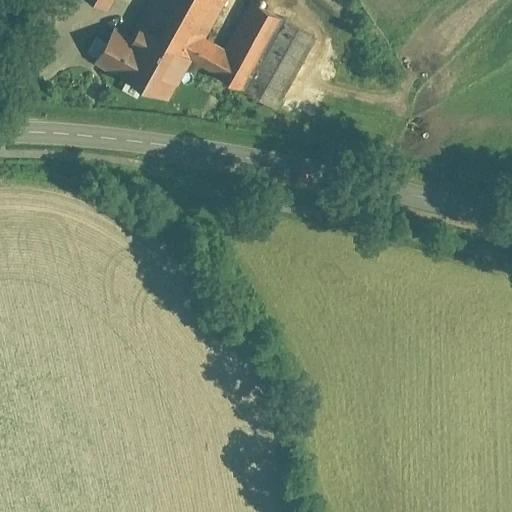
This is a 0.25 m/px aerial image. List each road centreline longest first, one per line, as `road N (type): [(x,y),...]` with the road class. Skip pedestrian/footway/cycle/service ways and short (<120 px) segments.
road 1 (secondary): [(0,137),(72,137),(215,155),(511,223)]
road 2 (unknown): [(59,0),(58,36),(0,107)]
